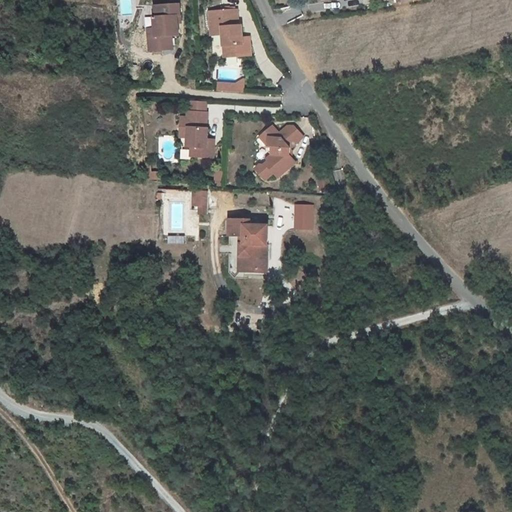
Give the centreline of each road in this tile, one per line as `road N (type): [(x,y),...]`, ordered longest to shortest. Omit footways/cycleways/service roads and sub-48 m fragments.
road 1 (unclassified): [(257,0),(329,129),(421,252),(511,330)]
road 2 (track): [(254,511),(275,424),(307,357),(327,341),(477,300)]
road 3 (track): [(0,395),(16,411),(97,428),(175,511)]
road 4 (track): [(0,411),(44,461),(70,511)]
